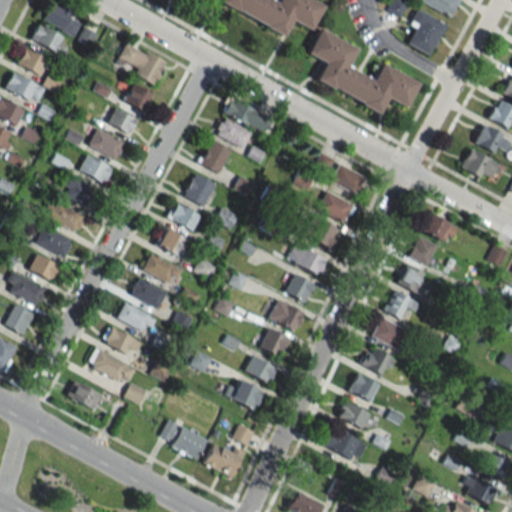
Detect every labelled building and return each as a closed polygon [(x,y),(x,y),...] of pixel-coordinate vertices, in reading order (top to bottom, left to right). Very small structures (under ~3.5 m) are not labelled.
[(265,0),(271,3),(272,0),(306,0),(317,6),(304,30),(286,20),(277,37),(214,3),(215,0),(265,0)] [(404,3),(399,0),(389,0),(383,11),(397,18),(404,3)] [(38,21),(71,35),(79,18),(47,3),(38,21)] [(426,55),(443,25),(414,8),(405,24),(413,28),(404,43),(426,55)] [(27,40),(59,54),(66,39),(34,24),(27,40)] [(314,30),(351,50),(341,67),(367,81),(376,64),(413,84),(400,108),(382,98),(372,115),(310,80),(319,64),(301,54),(314,30)] [(150,83),(161,59),(122,42),(115,58),(134,66),(130,74),(150,83)] [(13,65),(37,75),(44,59),(20,48),(13,65)] [(40,87),(9,71),(0,87),(31,103),(40,87)] [(511,99),(511,75),(507,74),(498,93),(511,99)] [(149,94),(131,82),(119,100),(137,111),(149,94)] [(219,114),(260,133),(268,117),(227,97),(219,114)] [(484,118),(503,128),(511,110),(511,106),(494,98),(484,118)] [(20,110),(0,99),(0,119),(12,126),(20,110)] [(111,106),(136,120),(127,135),(102,122),(111,106)] [(210,133),(238,148),(247,132),(219,117),(210,133)] [(507,138),(479,124),(470,142),(498,156),(507,138)] [(0,148),(2,150),(9,134),(0,129),(0,148)] [(111,159),(120,142),(96,129),(87,146),(111,159)] [(194,163),(214,173),(226,150),(207,140),(194,163)] [(494,164),(467,148),(457,166),(484,181),(494,164)] [(308,167),(321,174),(330,159),(317,152),(308,167)] [(83,154),(108,168),(99,183),(74,170),(83,154)] [(326,180),(353,194),(362,177),(335,163),(326,180)] [(199,206),(210,184),(190,173),(178,195),(199,206)] [(340,223),(349,204),(322,191),(313,209),(340,223)] [(54,201),(79,214),(70,230),(45,216),(54,201)] [(196,216),(171,201),(162,217),(188,231),(196,216)] [(210,219),(225,228),(233,215),(218,206),(210,219)] [(453,227),(426,213),(417,230),(443,244),(453,227)] [(334,230),(315,219),(304,237),(324,248),(334,230)] [(31,243),(61,257),(69,239),(39,225),(31,243)] [(152,244),(174,257),(184,241),(163,227),(152,244)] [(423,266),(433,245),(414,236),(404,257),(423,266)] [(313,275),(321,259),(291,243),(283,258),(313,275)] [(483,258),(496,265),(503,251),(491,245),(483,258)] [(24,269),(46,281),(54,265),(32,253),(24,269)] [(138,269),(169,284),(177,268),(146,253),(138,269)] [(212,266),(196,256),(188,270),(204,280),(212,266)] [(430,290),(417,282),(421,274),(403,263),(392,283),(424,301),(430,290)] [(237,289),(244,276),(231,269),(224,283),(237,289)] [(41,289),(8,271),(0,286),(0,287),(32,305),(41,289)] [(290,273),(310,284),(300,302),(280,291),(290,273)] [(162,291),(133,277),(125,294),(154,307),(162,291)] [(411,312),(415,300),(387,292),(381,311),(397,317),(400,308),(411,312)] [(263,317),(290,330),(299,311),(273,299),(263,317)] [(112,316),(141,334),(150,319),(122,301),(112,316)] [(0,325),(19,334),(29,313),(10,304),(0,325)] [(188,317),(174,310),(167,324),(181,330),(188,317)] [(378,316),(397,327),(387,345),(368,335),(378,316)] [(285,338),(265,327),(255,346),(275,357),(285,338)] [(131,353),(135,338),(103,328),(98,344),(131,353)] [(148,343),(159,348),(167,333),(155,328),(148,343)] [(13,347),(0,340),(0,370),(1,371),(13,347)] [(390,357),(365,345),(356,364),(381,376),(390,357)] [(83,364),(122,385),(131,368),(92,347),(83,364)] [(208,357),(194,348),(184,364),(198,373),(208,357)] [(248,355),(273,368),(265,384),(239,370),(248,355)] [(166,368),(152,361),(146,374),(160,381),(166,368)] [(354,373),(374,384),(364,402),(344,391),(354,373)] [(90,409),(98,395),(70,379),(62,394),(90,409)] [(142,389),(126,381),(119,396),(134,403),(142,389)] [(232,388),(224,384),(219,397),(252,408),(258,389),(234,381),(232,388)] [(333,417),(359,427),(365,411),(339,401),(333,417)] [(154,439),(192,458),(202,438),(164,419),(154,439)] [(486,439),(511,454),(511,453),(511,431),(496,422),(486,439)] [(228,437),(243,445),(250,431),(235,424),(228,437)] [(328,426),(348,437),(338,455),(318,444),(328,426)] [(209,443),(227,453),(231,446),(241,452),(226,477),(199,462),(209,443)] [(504,462),(481,450),(473,464),(496,476),(504,462)] [(371,479),(385,487),(393,474),(379,465),(371,479)] [(408,488),(423,496),(431,482),(416,474),(408,488)] [(492,485),(462,477),(457,493),(487,502),(492,485)] [(290,511),(313,511),(318,504),(292,490),(283,508),(290,511)] [(439,511),(475,511),(476,511),(446,498),(439,511)]
